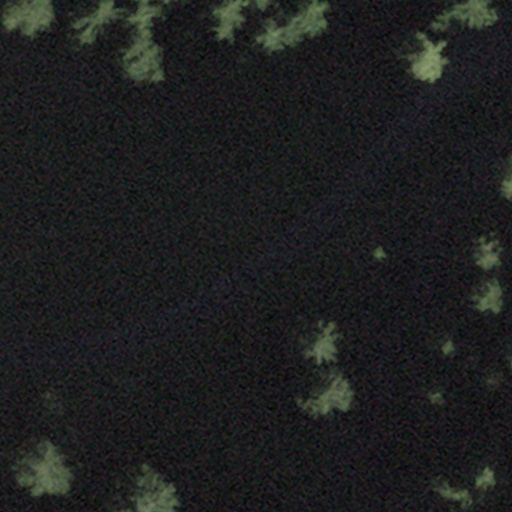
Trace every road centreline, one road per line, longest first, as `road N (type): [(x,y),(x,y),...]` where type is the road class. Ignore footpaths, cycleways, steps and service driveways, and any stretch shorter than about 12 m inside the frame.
road 1 (track): [(0,321),(285,270),(511,19)]
road 2 (track): [(511,155),(401,317),(295,511)]
